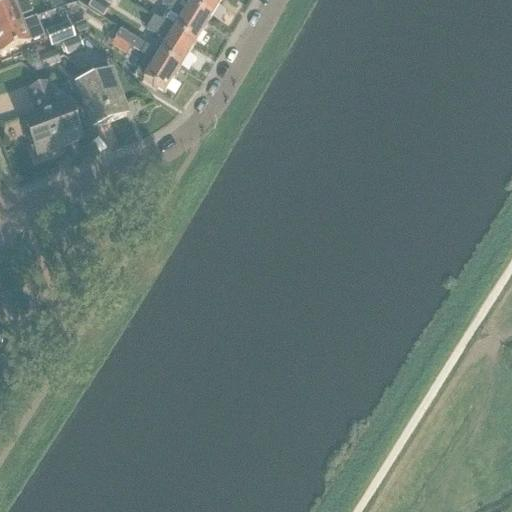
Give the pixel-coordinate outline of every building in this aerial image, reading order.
[(60,0),(46,0),(50,11),(63,7),(60,0)] [(93,0),(88,9),(101,18),(108,8),(95,0),(93,0)] [(173,32),(194,45),(209,21),(188,8),(189,7),(177,0),(164,0),(160,6),(181,19),(174,32),(173,32)] [(193,0),(189,7),(188,8),(209,21),(222,0),(193,0)] [(0,32),(21,24),(19,18),(14,4),(0,9),(0,32)] [(158,57),(179,70),(194,45),(173,32),(174,32),(152,19),(145,31),(166,44),(159,56),(158,57)] [(21,24),(0,32),(0,56),(29,45),(29,44),(41,40),(37,27),(24,32),(21,24)] [(80,24),(73,27),(77,35),(83,32),(80,24)] [(49,49),(73,39),(68,28),(45,37),(49,49)] [(131,51),(137,43),(118,32),(113,40),(131,51)] [(65,58),(82,52),(78,40),(61,46),(65,58)] [(134,77),(164,95),(179,70),(158,57),(159,56),(145,48),(140,57),(145,60),(134,77)] [(42,71),(59,65),(54,53),(38,60),(42,71)] [(94,82),(111,124),(126,118),(110,76),(108,77),(103,66),(90,72),(94,82)] [(111,124),(94,82),(77,89),(93,130),(111,124)] [(68,84),(59,87),(63,96),(71,92),(68,84)] [(37,158),(78,142),(68,115),(77,111),(75,106),(47,85),(27,93),(38,121),(25,126),(37,158)]
